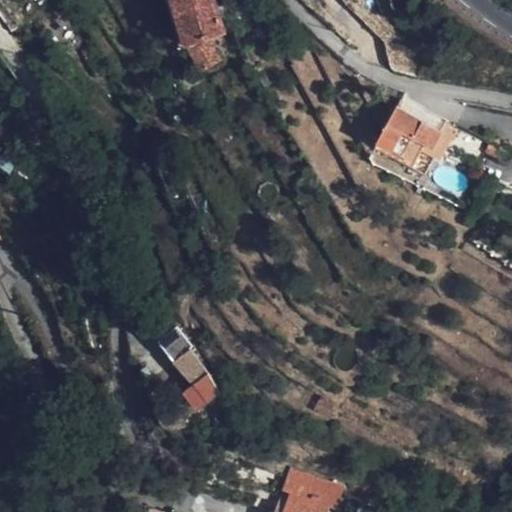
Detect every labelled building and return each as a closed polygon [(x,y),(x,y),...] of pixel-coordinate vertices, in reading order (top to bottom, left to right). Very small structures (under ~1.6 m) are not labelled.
[(215,0),(171,0),(177,17),(186,46),(201,72),(222,59),(209,38),(224,33),(225,32),(215,0)] [(114,71),(105,55),(89,65),(98,80),(114,71)] [(441,131),(397,108),(390,122),(379,143),(422,166),(430,152),(441,131)] [(454,137),(441,131),(430,152),(442,159),(454,137)] [(422,166),(379,143),(376,148),(425,174),(428,169),(422,166)] [(211,372),(185,340),(178,346),(180,348),(174,353),(178,359),(175,362),(194,385),(185,392),(199,409),(221,391),(211,372)] [(333,402),(321,395),(313,408),(326,415),(333,402)] [(327,511),(328,509),(329,505),(336,508),(343,487),(290,469),(283,488),(290,490),(283,511),(273,511),(272,511),(327,511)]
